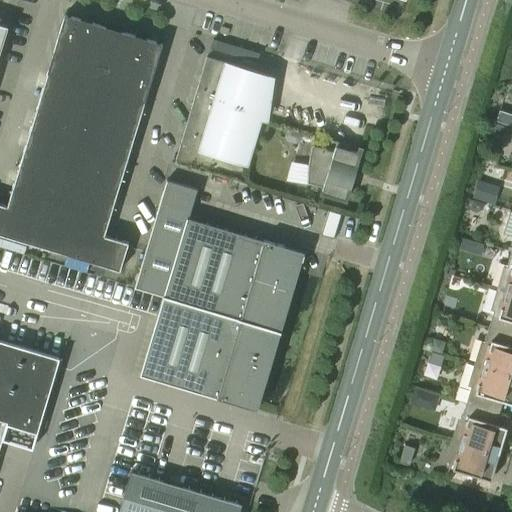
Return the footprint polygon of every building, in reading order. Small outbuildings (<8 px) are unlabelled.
[(0,233),(119,271),(128,241),(104,234),(162,43),(124,31),(126,26),(104,20),(102,25),(64,13),(7,205),(0,202),(0,233)] [(214,154),(245,163),(272,75),(239,65),(206,55),(175,159),(211,161),(214,154)] [(499,111),(497,121),(506,124),(509,114),(499,111)] [(307,172),(307,183),(308,183),(308,181),(323,185),(321,191),(345,198),(360,147),(359,146),(357,151),(348,149),(349,145),(351,146),(351,144),(331,139),(331,140),(336,141),(333,151),(312,144),(309,154),(307,163),(307,172)] [(488,151),(485,161),(496,165),(498,158),(495,152),(488,151)] [(134,286),(163,295),(140,374),(257,408),(303,250),(189,216),(197,188),(166,179),(134,286)] [(478,181),(474,197),(484,200),(489,184),(478,181)] [(465,198),(464,203),(467,204),(466,208),(476,211),(482,208),(483,203),(465,198)] [(511,211),(510,210),(503,234),(511,236),(511,246),(511,251),(511,211)] [(459,237),(456,248),(464,250),(467,239),(459,237)] [(511,251),(499,289),(511,292),(511,251)] [(511,292),(499,289),(488,327),(511,333),(511,292)] [(511,333),(488,327),(477,365),(511,375),(511,333)] [(433,339),(430,349),(441,352),(443,346),(440,340),(433,339)] [(0,444),(2,438),(32,448),(59,358),(0,340),(0,444)] [(431,351),(428,362),(440,366),(444,355),(431,351)] [(511,375),(477,365),(465,403),(498,412),(502,401),(511,403),(511,375)] [(498,412),(465,403),(454,441),(498,454),(506,427),(495,424),(498,412)] [(454,441),(447,466),(491,479),(498,454),(454,441)] [(409,464),(414,448),(404,445),(399,461),(409,464)] [(238,511),(241,502),(131,470),(118,511),(238,511)]
